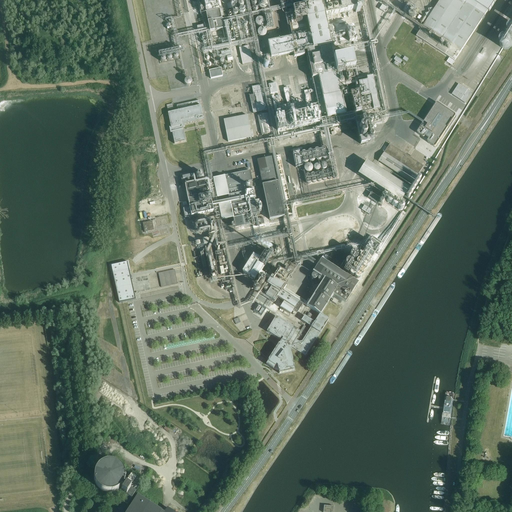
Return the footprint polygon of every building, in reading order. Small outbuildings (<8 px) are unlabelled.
[(302,0),(313,50),(331,46),(325,16),(355,10),(356,13),(360,12),(359,9),(363,8),(361,0),(341,0),(323,4),(321,0),(302,0)] [(440,0),(419,33),(417,35),(450,57),(446,62),(452,66),(488,11),(494,0),(440,0)] [(380,8),(385,12),(388,7),(383,3),(380,8)] [(264,23),(264,22),(264,20),(263,19),(261,18),(261,17),(259,17),(258,17),(257,18),(256,19),(255,19),(254,20),(254,22),(254,24),(255,25),(255,26),(257,27),(258,27),(259,27),(261,27),(262,27),(263,26),(263,25),(264,24),(264,23)] [(348,27),(351,42),(356,41),(353,26),(348,27)] [(266,35),(267,33),(266,31),(266,30),(265,29),(264,29),(263,29),(262,28),(261,28),(260,29),(258,30),(258,31),(257,33),(257,35),(258,36),(260,37),(261,38),(262,38),(263,38),(264,37),(265,37),(266,36),(266,35)] [(291,38),(267,43),(271,59),(294,54),(291,38)] [(159,50),(163,62),(171,58),(170,56),(180,52),(177,45),(166,49),(166,48),(159,50)] [(243,65),(253,63),(249,46),(239,48),(243,65)] [(316,55),(326,118),(345,115),(339,74),(359,70),(356,54),(335,58),(336,65),(325,67),(323,54),(316,55)] [(397,55),(394,59),(401,64),(403,60),(397,55)] [(221,68),(208,71),(210,79),(222,77),(222,73),(221,72),(221,71),(221,68)] [(189,77),(185,80),(189,86),(193,83),(189,77)] [(473,91),(477,85),(466,78),(462,84),(473,91)] [(366,83),(357,85),(361,99),(369,98),(373,112),(379,111),(372,79),(366,80),(366,83)] [(251,95),(253,112),(266,110),(265,102),(257,103),(256,99),(264,98),(262,84),(252,86),(254,94),(251,95)] [(271,94),(278,93),(276,84),(269,85),(271,94)] [(459,84),(451,96),(464,104),(472,92),(459,84)] [(289,87),(284,88),(288,103),(293,102),(292,97),(291,97),(289,87)] [(351,95),(356,115),(363,114),(358,93),(351,95)] [(168,114),(172,133),(182,130),(182,128),(185,128),(184,125),(204,121),(199,101),(177,106),(178,111),(168,114)] [(417,132),(417,133),(418,134),(421,136),(422,137),(423,137),(424,137),(425,137),(429,139),(427,141),(427,142),(428,142),(428,143),(430,144),(434,147),(435,147),(436,147),(436,146),(438,143),(439,142),(445,132),(450,126),(454,119),(455,118),(455,117),(455,116),(456,116),(455,116),(455,115),(453,114),(452,113),(438,104),(438,103),(437,103),(436,104),(417,132)] [(318,128),(318,109),(304,109),(304,113),(296,113),(296,110),(292,110),(292,116),(278,116),(278,134),(293,134),(293,127),(318,128)] [(258,114),(262,134),(271,132),(268,113),(258,114)] [(228,143),(252,138),(247,116),(224,121),(228,143)] [(378,162),(412,184),(423,167),(390,145),(378,162)] [(274,219),(293,215),(288,194),(294,192),(287,157),(281,159),(280,156),(258,161),(263,185),(270,220),(271,219),(271,220),(272,221),(274,220),(274,219)] [(383,191),(400,202),(408,190),(366,162),(357,175),(370,183),(367,187),(372,190),(371,192),(379,197),(383,191)] [(224,176),(235,227),(256,223),(255,214),(257,214),(253,196),(252,192),(252,189),(251,186),(250,183),(250,181),(248,171),(224,176)] [(194,173),(180,176),(183,190),(185,190),(191,217),(212,212),(206,181),(196,183),(194,174),(194,173)] [(362,209),(369,214),(372,209),(365,204),(362,209)] [(210,223),(210,220),(197,220),(197,227),(198,227),(198,232),(209,232),(214,232),(214,228),(203,228),(203,223),(210,223)] [(154,221),(144,222),(145,231),(155,230),(154,221)] [(195,241),(196,247),(221,242),(220,236),(210,238),(210,237),(206,238),(206,239),(195,241)] [(373,238),(364,250),(373,256),(381,244),(373,238)] [(193,252),(199,278),(208,276),(202,248),(198,249),(198,251),(193,252)] [(339,270),(345,261),(330,252),(320,254),(317,258),(320,260),(313,272),(313,271),(312,272),(323,280),(306,306),(309,308),(301,321),(311,327),(302,341),(299,342),(295,340),(301,332),(276,317),(266,332),(281,341),(279,344),(278,343),(268,360),(266,365),(273,369),(274,368),(277,370),(279,374),(294,370),(293,365),(294,365),(290,350),(292,348),(305,356),(320,333),(328,321),(329,320),(325,317),(329,311),(337,316),(358,282),(339,270)] [(244,272),(258,279),(265,266),(260,262),(262,258),(254,253),(244,272)] [(127,262),(111,266),(113,273),(115,282),(116,288),(119,303),(123,302),(132,300),(135,299),(135,296),(130,275),(129,270),(127,262)] [(162,286),(179,283),(176,269),(159,272),(162,286)] [(285,301),(281,307),(292,313),(296,307),(285,301)] [(449,425),(454,393),(453,392),(446,391),(445,392),(440,423),(449,425)] [(118,490),(119,490),(121,491),(120,492),(126,495),(122,501),(125,503),(127,505),(142,482),(137,478),(130,488),(125,485),(124,486),(122,485),(123,484),(123,482),(124,481),(124,480),(124,478),(124,477),(124,476),(123,474),(123,473),(123,472),(122,470),(121,469),(120,468),(119,467),(118,466),(117,466),(116,465),(115,464),(114,464),(112,463),(111,463),(110,463),(108,463),(107,463),(106,463),(104,463),(103,464),(102,464),(101,465),(100,466),(99,467),(98,467),(97,468),(96,470),(95,471),(95,472),(94,473),(94,474),(93,476),(93,477),(93,478),(93,480),(93,481),(94,482),(94,484),(95,485),(95,486),(96,487),(97,488),(98,489),(99,490),(99,491),(102,492),(103,493),(104,493),(106,493),(107,494),(108,494),(110,494),(111,493),(112,493),(113,493),(115,492),(116,492),(117,491),(118,490)] [(126,481),(132,484),(136,477),(131,474),(126,481)] [(106,498),(118,506),(123,498),(115,493),(112,497),(108,495),(106,498)] [(163,511),(137,495),(137,496),(135,494),(133,497),(135,498),(126,511),(163,511)]
